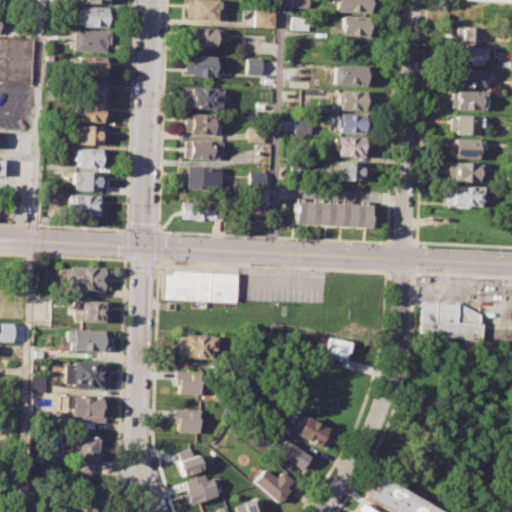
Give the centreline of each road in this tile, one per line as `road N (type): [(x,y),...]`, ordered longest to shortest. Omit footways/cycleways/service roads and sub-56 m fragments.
road 1 (residential): [(401,259),(399,316),(380,404),(319,511)]
road 2 (secondary): [(142,247),(136,432),(155,511)]
road 3 (secondary): [(142,247),(401,259)]
road 4 (residential): [(412,0),(401,259)]
road 5 (secondary): [(151,0),(142,247)]
road 6 (secondary): [(0,240),(142,247)]
